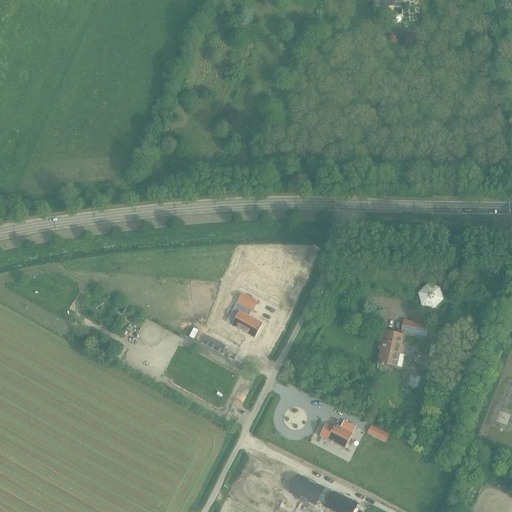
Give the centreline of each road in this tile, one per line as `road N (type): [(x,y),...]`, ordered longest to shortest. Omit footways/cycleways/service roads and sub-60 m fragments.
road 1 (secondary): [(0,233),(205,206),(353,205)]
road 2 (unclassified): [(207,511),(353,205)]
road 3 (secondary): [(353,205),(511,208)]
